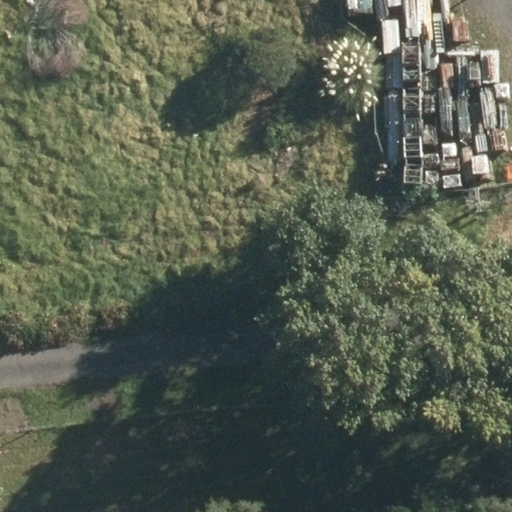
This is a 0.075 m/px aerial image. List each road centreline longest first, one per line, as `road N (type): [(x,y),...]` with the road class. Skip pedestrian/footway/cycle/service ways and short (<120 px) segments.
road 1 (track): [(511,322),(0,377)]
road 2 (track): [(511,114),(452,22),(450,0)]
